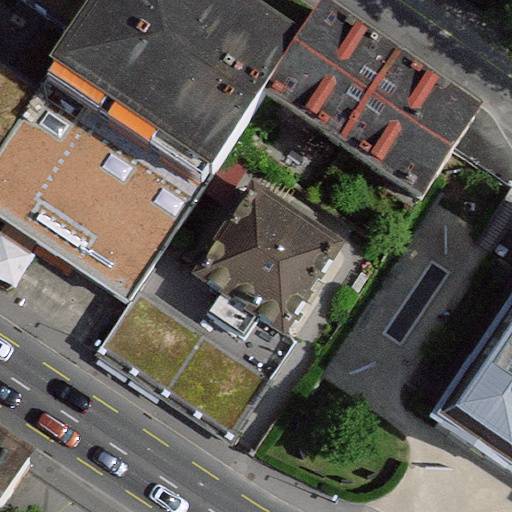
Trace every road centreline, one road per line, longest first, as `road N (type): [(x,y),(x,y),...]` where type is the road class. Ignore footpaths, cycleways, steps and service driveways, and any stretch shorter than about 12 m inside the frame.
road 1 (primary): [(0,362),(242,511)]
road 2 (residential): [(384,0),(511,88)]
